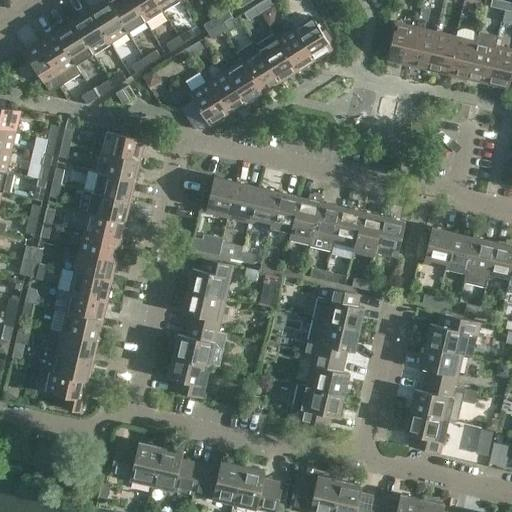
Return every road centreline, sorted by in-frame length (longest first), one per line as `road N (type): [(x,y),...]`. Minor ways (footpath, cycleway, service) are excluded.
road 1 (residential): [(136,417),(171,261),(159,229),(179,135),(458,200)]
road 2 (residential): [(359,461),(136,417)]
road 3 (residential): [(359,461),(398,307)]
road 4 (residential): [(511,498),(359,461)]
road 5 (residential): [(136,417),(86,429),(0,411)]
